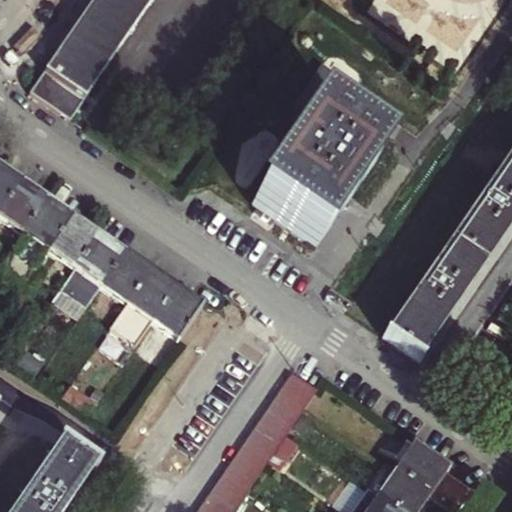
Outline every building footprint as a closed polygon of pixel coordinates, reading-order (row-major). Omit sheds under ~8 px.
[(158,0),(100,0),(36,93),(75,120),(158,0)] [(333,127),(360,88),(328,66),(301,105),(318,117),(333,127)] [(333,127),(318,117),(259,203),(321,246),(349,206),(380,160),(333,127)] [(511,164),(393,338),(426,360),(468,298),(511,233),(511,164)] [(0,220),(3,216),(25,184),(0,166),(0,220)] [(27,233),(49,201),(25,184),(3,216),(27,233)] [(14,252),(41,270),(54,251),(75,219),(49,201),(27,233),(14,252)] [(81,270),(102,238),(75,219),(54,251),(81,270)] [(81,270),(106,287),(127,255),(102,238),(81,270)] [(132,305),(153,273),(127,255),(106,287),(132,305)] [(145,339),(178,291),(153,273),(132,305),(120,322),(145,339)] [(178,291),(145,339),(142,343),(152,351),(167,329),(185,342),(206,310),(178,291)] [(290,385),(316,402),(323,391),(298,374),(290,385)] [(69,397),(94,414),(102,402),(77,385),(69,397)] [(290,385),(283,396),(308,413),(311,410),(316,402),(290,385)] [(308,413),(283,396),(276,406),(301,423),(308,413)] [(276,406),(269,417),(294,434),(301,423),(276,406)] [(261,428),(286,446),(292,437),(294,434),(269,417),(261,428)] [(261,428),(252,441),(277,458),(286,446),(261,428)] [(277,458),(252,441),(244,453),(269,470),(274,464),(277,458)] [(421,445),(401,473),(436,497),(455,469),(421,445)] [(22,511),(67,511),(98,468),(68,447),(22,511)] [(244,453),(237,463),(262,481),(269,470),(244,453)] [(262,481),(237,463),(229,474),(254,492),(255,490),(262,481)] [(383,499),(401,511),(424,511),(436,497),(401,473),(383,499)] [(229,474),(222,485),(247,502),(254,492),(229,474)] [(215,495),(238,511),(240,511),(247,502),(222,485),(215,495)] [(359,511),(401,511),(383,499),(373,492),(359,511)] [(238,511),(215,495),(207,506),(215,511),(238,511)]
